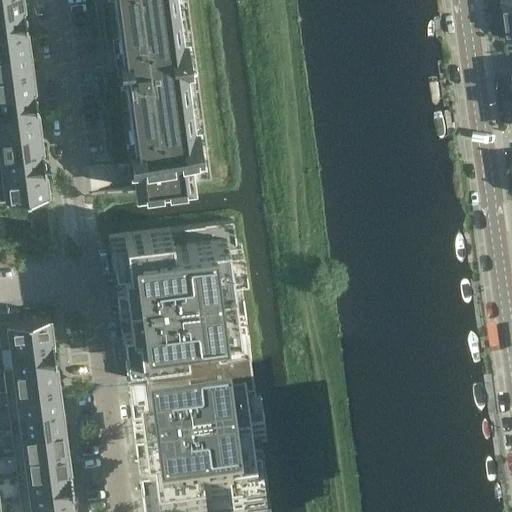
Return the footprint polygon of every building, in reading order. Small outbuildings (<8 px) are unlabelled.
[(0,0),(0,8),(23,5),(22,0),(0,0)] [(120,0),(125,36),(118,37),(117,37),(121,70),(122,70),(129,69),(140,155),(132,156),(131,156),(131,160),(132,159),(134,176),(135,189),(191,182),(210,179),(186,0),(120,0)] [(511,0),(500,0),(505,38),(511,37),(511,0)] [(0,31),(26,28),(23,5),(0,8),(0,31)] [(0,49),(28,46),(26,28),(0,31),(0,49)] [(0,72),(31,68),(28,46),(0,49),(0,72)] [(31,68),(0,72),(0,92),(34,88),(31,68)] [(0,113),(36,109),(34,88),(0,92),(0,113)] [(36,109),(0,113),(0,134),(39,129),(36,109)] [(39,129),(0,134),(0,152),(41,147),(39,129)] [(41,147),(0,152),(0,176),(44,171),(41,147)] [(0,198),(47,192),(44,171),(0,176),(0,198)] [(270,511),(232,219),(108,235),(114,285),(124,284),(127,304),(117,306),(126,378),(140,376),(141,383),(142,390),(128,391),(138,463),(148,462),(151,483),(140,484),(144,511),(270,511)] [(0,344),(52,338),(51,337),(48,313),(0,319),(0,344)] [(12,365),(12,366),(3,368),(3,369),(55,362),(54,359),(52,338),(0,344),(0,346),(9,345),(12,365)] [(55,362),(3,369),(5,389),(6,390),(58,384),(57,382),(55,362)] [(8,411),(8,412),(60,405),(60,404),(58,384),(6,390),(8,411)] [(8,412),(11,433),(63,426),(60,405),(8,412)] [(11,433),(14,454),(66,448),(63,427),(63,426),(11,433)] [(66,448),(14,454),(14,456),(17,476),(69,469),(66,449),(66,448)] [(69,471),(69,469),(17,476),(17,478),(20,500),(72,493),(69,471)] [(20,501),(21,511),(76,511),(76,505),(73,505),(72,494),(72,493),(20,500),(20,501)]
